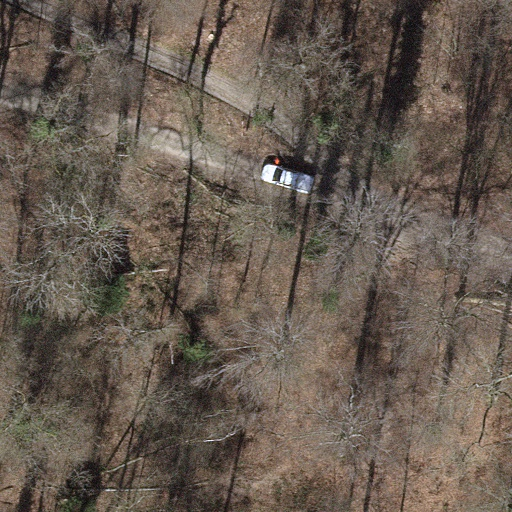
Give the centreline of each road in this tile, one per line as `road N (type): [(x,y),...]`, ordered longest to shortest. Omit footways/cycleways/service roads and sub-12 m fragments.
road 1 (track): [(365,190),(0,86)]
road 2 (track): [(511,259),(365,190)]
